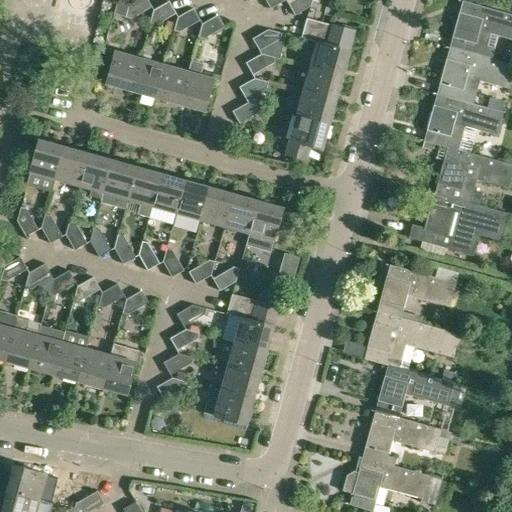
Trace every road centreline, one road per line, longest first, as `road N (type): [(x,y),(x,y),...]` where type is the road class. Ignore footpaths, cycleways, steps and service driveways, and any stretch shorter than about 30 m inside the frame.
road 1 (residential): [(350,195),(49,115)]
road 2 (residential): [(350,195),(274,470)]
road 3 (residential): [(274,470),(249,473),(0,431)]
road 4 (residential): [(404,0),(350,195)]
